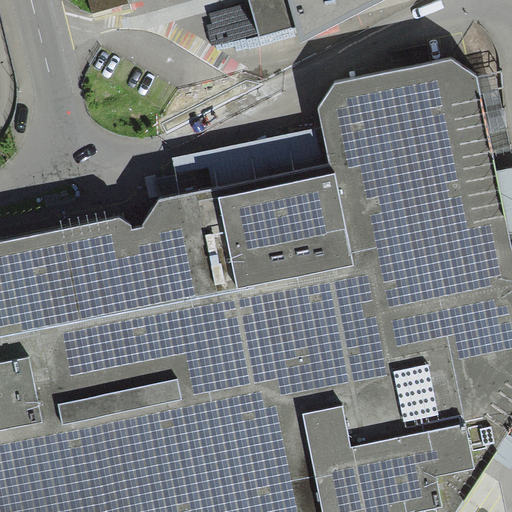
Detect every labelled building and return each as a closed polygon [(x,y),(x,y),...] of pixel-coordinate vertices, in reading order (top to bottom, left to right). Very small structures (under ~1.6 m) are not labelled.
[(124,0),(85,0),(92,21),(127,11),(124,0)] [(301,44),(306,63),(426,0),(251,0),(266,53),(301,44)] [(485,25),(469,36),(484,57),(500,46),(485,25)] [(135,201),(49,220),(0,232),(0,511),(455,511),(511,421),(511,263),(470,68),(458,59),(447,51),(344,80),(322,108),(329,157),(160,196),(150,198),(135,201)] [(195,94),(198,106),(224,100),(221,88),(195,94)]
